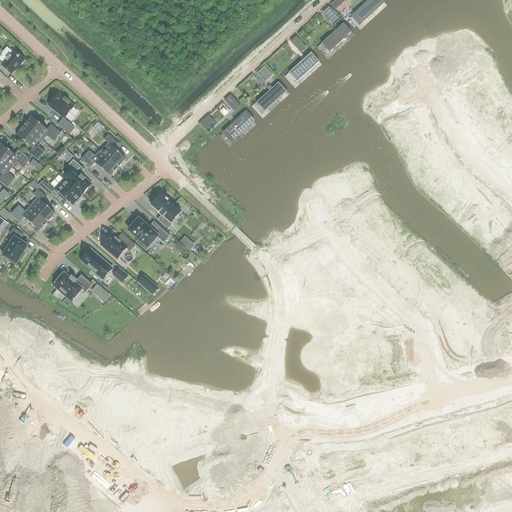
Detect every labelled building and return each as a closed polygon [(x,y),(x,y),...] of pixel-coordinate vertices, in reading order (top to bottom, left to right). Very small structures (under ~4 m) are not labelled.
[(336,0),(331,5),(336,10),(341,6),(336,0)] [(362,23),(385,2),(382,0),(369,0),(354,14),(362,23)] [(335,14),(328,7),(322,13),(329,20),(335,14)] [(330,52),(352,32),(344,23),(322,43),(330,52)] [(290,42),(300,53),(306,48),(296,37),(290,42)] [(1,65),(11,74),(24,60),(14,51),(1,65)] [(319,62),(311,53),(294,68),(288,73),(297,82),(319,62)] [(475,78),(453,89),(459,100),(481,88),(481,89),(494,82),(482,58),(470,67),(475,78)] [(272,76),(264,67),(257,74),(265,82),(272,76)] [(286,92),(280,85),(278,83),(264,95),(256,103),(264,112),(283,94),(286,92)] [(488,87),(482,90),(485,95),(491,92),(488,87)] [(57,94),(49,105),(64,118),(73,107),(69,104),(70,103),(64,98),(63,99),(57,94)] [(235,112),(240,107),(230,96),(224,101),(235,112)] [(488,102),(466,114),(474,129),(496,118),(488,102)] [(235,122),(223,133),(231,142),(254,121),(247,114),(246,112),(235,122)] [(504,127),(494,138),(508,151),(511,146),(511,121),(511,120),(511,114),(510,113),(500,123),(504,127)] [(414,138),(407,142),(416,159),(426,154),(424,149),(435,143),(430,134),(435,132),(425,114),(407,124),(414,138)] [(31,117),(24,127),(42,141),(46,136),(53,142),(60,133),(51,125),(47,130),(31,117)] [(210,117),(201,124),(206,130),(215,123),(210,117)] [(63,119),(58,126),(69,135),(74,128),(63,119)] [(38,147),(42,141),(24,127),(16,136),(32,148),(28,153),(38,161),(45,152),(38,147)] [(100,152),(117,168),(125,159),(113,148),(117,143),(108,135),(104,140),(108,144),(100,152)] [(85,150),(90,141),(84,138),(79,146),(85,150)] [(0,145),(0,158),(12,168),(16,163),(23,169),(30,160),(18,150),(14,155),(1,144),(0,145)] [(66,151),(60,157),(67,163),(73,157),(66,151)] [(117,168),(100,152),(95,157),(89,151),(81,159),(90,168),(94,163),(109,177),(117,168)] [(445,151),(423,162),(431,177),(433,177),(437,185),(449,178),(445,170),(453,166),(445,151)] [(12,168),(0,158),(0,173),(2,175),(0,177),(0,181),(8,188),(15,179),(8,173),(12,168)] [(33,160),(29,164),(34,168),(38,163),(33,160)] [(64,179),(82,195),(91,185),(80,174),(84,171),(73,160),(67,166),(72,170),(64,179)] [(460,186),(453,193),(463,202),(458,206),(465,213),(473,204),(469,200),(483,185),(471,174),(466,180),(464,178),(458,184),(460,186)] [(64,179),(54,189),(72,205),(82,195),(64,179)] [(366,182),(338,197),(345,211),(352,208),(356,215),(377,203),(366,182)] [(46,184),(42,188),(51,197),(55,192),(46,184)] [(37,198),(29,207),(47,223),(55,214),(42,203),(47,198),(38,190),(33,195),(37,198)] [(171,223),(180,212),(168,201),(168,200),(166,198),(165,199),(161,195),(151,206),(161,215),(157,220),(168,229),(172,224),(171,223)] [(480,200),(469,211),(488,228),(503,212),(489,199),(484,204),(480,200)] [(39,231),(47,223),(29,207),(25,212),(18,206),(11,214),(20,222),(24,218),(39,231)] [(169,237),(169,236),(153,222),(148,228),(138,219),(128,231),(138,239),(136,242),(144,250),(157,237),(163,243),(169,237)] [(363,236),(357,242),(368,252),(373,246),(375,248),(374,249),(377,251),(391,236),(386,231),(384,233),(373,222),(365,231),(364,230),(361,234),(363,236)] [(511,226),(498,242),(506,250),(511,244),(511,226)] [(20,241),(23,236),(13,229),(9,234),(14,237),(2,256),(16,264),(22,254),(28,246),(20,241)] [(126,248),(130,252),(135,246),(121,234),(117,239),(110,234),(101,245),(117,259),(126,248)] [(394,246),(381,260),(392,269),(397,263),(399,264),(404,258),(403,257),(408,252),(399,244),(403,241),(397,235),(390,242),(394,246)] [(189,243),(185,247),(190,251),(194,247),(189,243)] [(90,273),(101,282),(112,269),(90,250),(81,260),(92,270),(90,273)] [(414,267),(400,283),(410,292),(421,281),(425,285),(433,277),(427,271),(423,275),(414,267)] [(119,268),(114,273),(124,281),(128,276),(119,268)] [(436,282),(421,298),(435,311),(454,291),(441,279),(445,274),(440,270),(433,277),(432,278),(436,282)] [(329,281),(314,297),(326,309),(348,286),(333,272),(327,279),(329,281)] [(64,274),(54,285),(72,301),(81,290),(85,293),(92,285),(81,275),(76,281),(71,276),(69,279),(64,274)] [(143,276),(137,283),(147,291),(152,296),(159,289),(143,275),(143,276)] [(97,285),(92,291),(96,295),(102,289),(97,285)] [(511,324),(501,329),(508,347),(511,345),(511,324)] [(484,334),(472,337),(477,356),(489,352),(484,334)] [(472,337),(461,341),(466,359),(477,356),(472,337)] [(461,341),(449,344),(454,362),(466,359),(461,341)] [(511,405),(503,408),(509,426),(511,425),(511,405)] [(503,408),(494,411),(499,429),(509,426),(503,408)] [(494,411),(484,414),(489,432),(499,429),(494,411)] [(484,414),(474,417),(479,435),(489,432),(484,414)] [(427,430),(416,433),(422,451),(435,447),(433,438),(429,439),(427,430)] [(416,433),(407,436),(412,454),(422,451),(416,433)] [(407,436),(397,439),(402,457),(412,454),(407,436)] [(397,439),(387,442),(392,459),(402,457),(397,439)] [(124,441),(110,444),(112,450),(117,470),(136,466),(136,465),(135,460),(129,462),(124,441)] [(387,442),(377,444),(382,462),(392,459),(387,442)] [(364,444),(354,447),(359,465),(369,462),(364,444)] [(354,447),(344,450),(349,468),(359,465),(354,447)] [(105,474),(99,475),(100,480),(100,481),(119,476),(117,470),(112,450),(100,453),(105,474)] [(344,450),(334,452),(340,470),(349,468),(344,450)] [(334,452),(325,455),(330,473),(340,470),(334,452)] [(325,455),(315,458),(320,476),(330,473),(325,455)] [(307,470),(304,471),(306,480),(320,476),(315,458),(305,461),(307,470)] [(243,462),(235,467),(238,472),(235,473),(242,485),(239,487),(242,493),(253,487),(250,482),(264,474),(256,461),(246,467),(243,462)] [(136,466),(117,470),(119,476),(122,489),(127,488),(126,482),(146,477),(143,463),(136,465),(136,466)] [(100,480),(92,482),(96,495),(116,491),(118,497),(124,495),(122,489),(119,476),(100,481),(100,480)] [(511,496),(508,480),(497,482),(501,501),(511,497),(511,496)] [(497,482),(486,485),(490,503),(501,501),(497,482)] [(486,485),(475,488),(479,506),(490,503),(486,485)] [(475,488),(464,491),(468,509),(479,506),(475,488)] [(258,492),(248,498),(254,507),(255,506),(258,511),(266,511),(283,503),(275,489),(261,497),(258,492)] [(464,491),(452,493),(457,511),(468,509),(464,491)] [(24,499),(21,511),(34,511),(38,495),(24,493),(23,499),(24,499)] [(21,511),(24,499),(23,499),(11,497),(8,511),(21,511)] [(448,511),(444,497),(435,500),(438,511),(448,511)] [(438,511),(435,500),(427,502),(429,511),(438,511)] [(429,511),(427,502),(418,505),(420,511),(429,511)]
